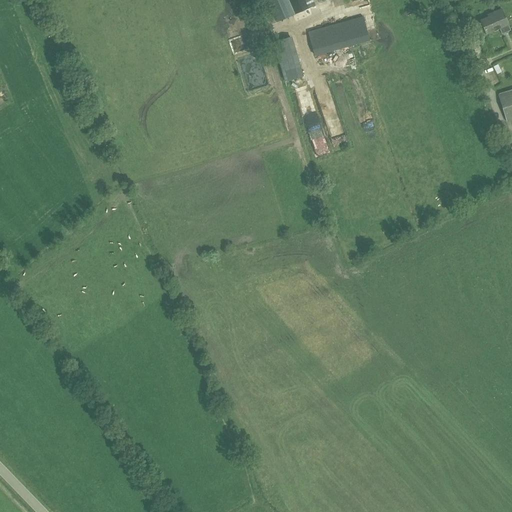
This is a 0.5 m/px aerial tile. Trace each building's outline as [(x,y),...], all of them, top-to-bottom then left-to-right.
[(267,0),(277,22),(309,8),(306,0),(267,0)] [(486,34),(500,28),(502,34),(511,30),(501,9),(493,12),(494,14),(480,20),(486,34)] [(309,32),(315,55),(370,40),(363,17),(309,32)] [(284,50),(296,48),(293,32),(281,35),(284,50)] [(255,52),(238,58),(242,67),(248,65),(250,72),(244,74),(248,85),(264,80),(255,52)] [(297,52),(283,56),(292,83),(305,79),(297,52)] [(511,54),(480,65),(487,84),(510,76),(511,82),(511,54)] [(314,58),(317,72),(327,70),(324,56),(314,58)] [(10,69),(0,72),(0,79),(12,75),(10,69)] [(294,85),(296,103),(302,102),(304,118),(308,117),(310,126),(318,125),(314,101),(307,102),(304,84),(294,85)] [(511,89),(498,94),(507,122),(511,119),(511,89)] [(339,119),(332,121),(330,114),(323,116),(326,129),(340,125),(339,119)] [(326,134),(330,145),(346,140),(342,128),(326,134)]
